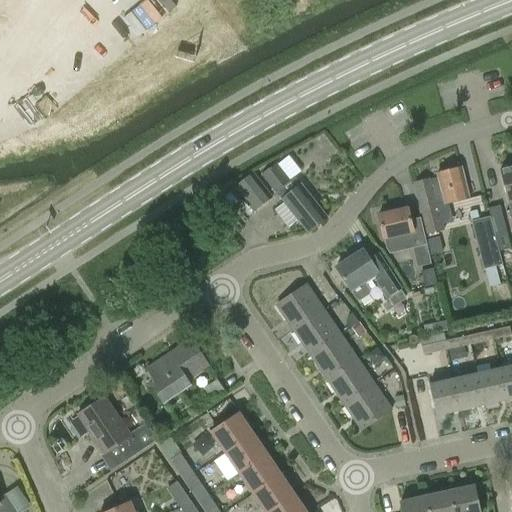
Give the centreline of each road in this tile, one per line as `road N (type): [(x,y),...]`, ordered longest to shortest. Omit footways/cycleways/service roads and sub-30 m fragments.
road 1 (tertiary): [(0,282),(193,155),(400,47),(511,0)]
road 2 (residential): [(223,285),(263,255),(313,249),(432,161),(511,126)]
road 3 (residential): [(15,416),(223,285)]
road 4 (residential): [(223,285),(359,489)]
road 5 (residential): [(359,489),(511,449)]
